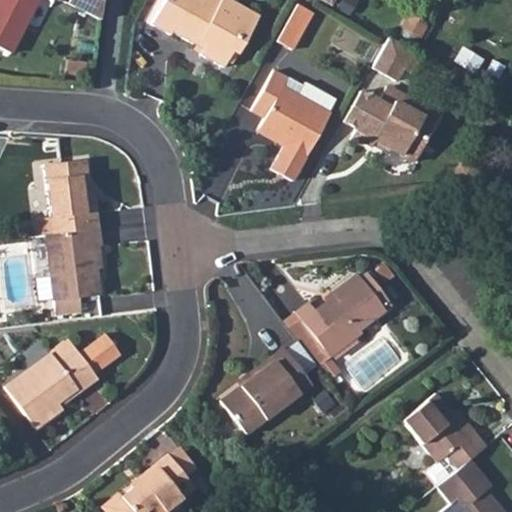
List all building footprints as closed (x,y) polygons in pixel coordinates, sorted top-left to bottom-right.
[(41,0),(0,0),(0,44),(11,52),(41,0)] [(65,0),(64,3),(97,21),(98,0),(65,0)] [(193,0),(162,0),(146,29),(164,40),(167,36),(189,49),(191,45),(202,51),(197,61),(218,74),(228,55),(232,56),(253,20),(217,0),(211,10),(193,0)] [(297,9),(275,44),(287,51),(309,16),(297,9)] [(385,42),(368,73),(387,85),(392,83),(397,73),(407,78),(418,60),(385,42)] [(327,114),(278,87),(284,77),(271,70),(250,110),(263,117),(258,127),(287,142),(285,147),(283,146),(270,169),(291,181),(327,114)] [(284,77),(278,87),(327,114),(329,111),(336,98),(302,80),(299,86),(284,77)] [(354,130),(363,114),(369,117),(377,103),(357,92),(340,122),(354,130)] [(369,117),(363,114),(354,130),(350,136),(372,148),(375,144),(418,168),(429,148),(413,138),(422,122),(411,116),(414,110),(383,92),(377,103),(369,117)] [(50,194),(53,225),(95,220),(92,202),(87,202),(80,152),(45,156),(50,194)] [(53,225),(47,225),(50,246),(54,287),(95,282),(92,239),(98,239),(95,220),(53,225)] [(299,304),(303,309),(335,348),(364,323),(359,318),(372,308),(375,310),(387,298),(383,294),(389,288),(368,264),(362,268),(358,264),(336,283),(338,286),(319,301),(312,294),(299,304)] [(303,309),(290,321),(322,360),(335,348),(303,309)] [(62,333),(46,344),(53,353),(69,341),(62,333)] [(269,360),(226,393),(251,424),(302,382),(289,366),(302,355),(287,339),(266,355),(269,360)] [(53,353),(46,344),(2,379),(34,419),(55,404),(50,396),(68,382),(71,384),(91,369),(69,341),(53,353)] [(397,408),(430,450),(441,442),(453,457),(464,448),(479,436),(467,420),(462,424),(429,383),(397,408)] [(171,439),(162,446),(178,467),(188,459),(171,439)] [(430,450),(419,459),(432,475),(453,457),(441,442),(430,450)] [(178,467),(162,446),(134,468),(138,471),(116,488),(113,485),(96,499),(106,511),(157,511),(164,506),(159,500),(187,478),(178,467)] [(453,457),(432,475),(461,511),(508,511),(500,501),(495,505),(478,484),(487,477),(464,448),(453,457)]
